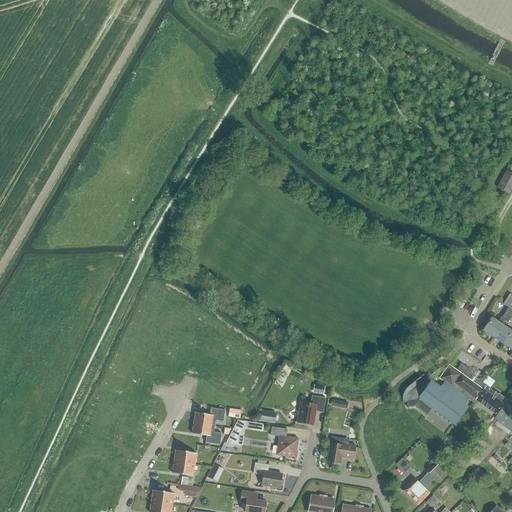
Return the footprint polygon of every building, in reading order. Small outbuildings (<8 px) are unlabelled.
[(509,194),(511,187),(511,174),(506,171),(497,188),(509,194)] [(508,308),(509,308),(511,302),(511,295),(510,294),(503,304),(508,308)] [(442,312),(434,324),(439,327),(443,322),(447,316),(442,312)] [(511,317),(505,313),(501,319),(500,318),(497,322),(491,318),(483,331),(493,337),(504,321),(507,323),(511,317)] [(504,321),(493,337),(503,344),(511,332),(505,328),(508,324),(507,323),(504,321)] [(511,332),(503,344),(511,349),(511,332)] [(449,366),(443,374),(438,370),(439,369),(423,381),(420,378),(408,387),(407,388),(406,389),(405,390),(405,391),(404,393),(403,394),(403,395),(403,396),(403,397),(402,399),(402,401),(403,402),(402,403),(413,401),(417,400),(418,400),(415,403),(428,413),(431,410),(454,427),(468,408),(463,404),(467,399),(475,404),(477,401),(484,391),(479,388),(449,366)] [(482,383),(479,388),(484,391),(477,401),(495,414),(502,404),(506,399),(498,393),(497,394),(495,392),(489,388),(490,388),(482,383)] [(327,387),(316,385),(315,393),(323,394),(323,393),(326,393),(327,387)] [(129,407),(127,422),(134,423),(134,425),(142,426),(142,424),(149,425),(151,411),(144,410),(146,398),(133,396),(131,408),(129,407)] [(323,413),(325,398),(311,396),(310,404),(301,402),(297,423),(312,425),(315,411),(323,413)] [(341,401),(333,399),(332,406),(339,408),(341,401)] [(193,423),(214,427),(215,421),(223,422),(225,410),(210,408),(209,415),(195,413),(193,423)] [(228,417),(240,419),(241,410),(229,408),(228,417)] [(511,431),(511,429),(511,417),(501,409),(494,418),(505,426),(504,427),(511,431)] [(262,411),(261,421),(274,423),(275,413),(262,411)] [(235,443),(246,422),(237,420),(228,439),(235,443)] [(214,427),(193,423),(192,434),(206,436),(205,443),(219,445),(221,434),(213,432),(214,427)] [(286,437),(287,429),(271,427),(270,435),(279,437),(276,455),(288,457),(287,458),(296,460),(297,451),(296,451),(298,439),(286,437)] [(349,440),(344,439),(331,437),(330,443),(327,461),(340,463),(341,457),(353,459),(355,446),(348,445),(349,440)] [(448,449),(444,453),(453,462),(457,457),(448,449)] [(175,451),(174,462),(194,465),(196,454),(175,451)] [(407,469),(412,463),(404,455),(398,461),(407,469)] [(194,465),(174,462),(172,473),(193,476),(194,465)] [(435,467),(429,473),(434,479),(439,484),(450,472),(440,462),(435,467)] [(261,485),(279,488),(281,474),(267,472),(268,465),(255,463),(253,474),(263,476),(261,485)] [(209,476),(214,479),(220,468),(214,465),(209,476)] [(414,479),(402,491),(417,505),(424,499),(424,498),(426,496),(429,493),(425,489),(434,479),(429,473),(428,472),(418,483),(414,479)] [(170,484),(170,486),(178,487),(178,490),(184,491),(186,496),(196,497),(201,488),(192,487),(187,486),(180,485),(170,484)] [(153,491),(151,502),(172,505),(174,494),(153,491)] [(245,511),(264,511),(266,502),(252,500),(253,493),(241,491),(240,502),(246,503),(244,511),(245,511)] [(440,502),(433,495),(425,502),(432,509),(433,507),(434,508),(440,502)] [(331,511),(333,500),(311,496),(308,511),(331,511)] [(170,511),(172,505),(151,502),(149,511),(170,511)]
